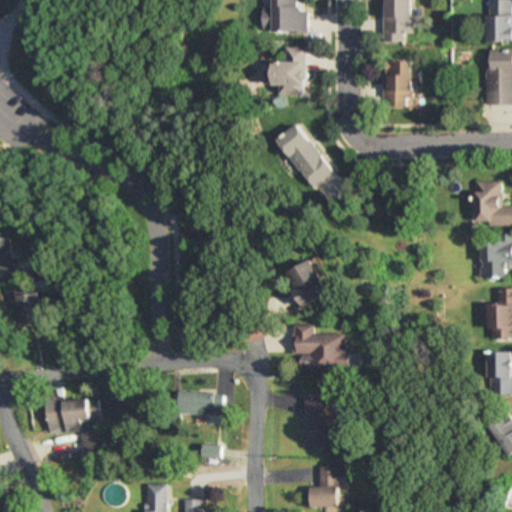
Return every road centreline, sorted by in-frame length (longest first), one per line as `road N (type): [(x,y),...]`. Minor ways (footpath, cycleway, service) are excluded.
road 1 (residential): [(0,381),(181,361),(250,368)]
road 2 (residential): [(344,0),(346,110),(367,144)]
road 3 (residential): [(511,142),(367,144)]
road 4 (residential): [(250,368),(253,511)]
